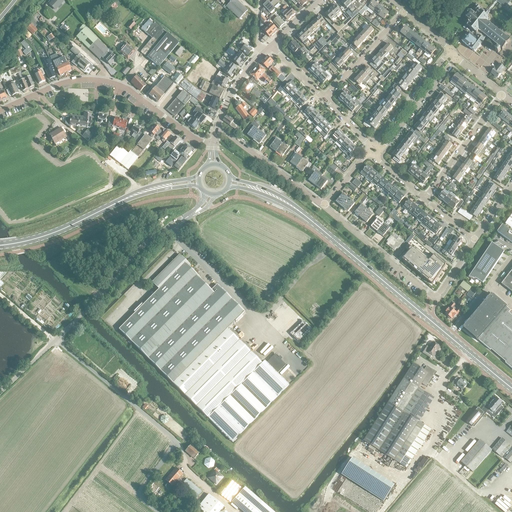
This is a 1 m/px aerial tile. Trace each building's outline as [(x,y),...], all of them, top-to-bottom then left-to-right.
[(64,0),(52,0),(48,4),(55,10),(65,0),(64,0)] [(236,0),(232,0),(226,7),(239,19),(247,10),(236,0)] [(347,0),(344,0),(342,3),(348,9),(350,11),(352,14),(350,16),(352,19),(359,13),(357,10),(347,0)] [(347,0),(357,10),(359,13),(364,8),(356,0),(347,0)] [(356,0),(364,8),(368,4),(366,1),(364,0),(356,0)] [(494,0),(495,0),(496,1),(497,2),(505,8),(511,0),(494,0)] [(275,10),(268,2),(264,6),(271,14),(275,10)] [(359,13),(362,16),(364,13),(366,11),(367,11),(372,14),(379,6),(374,2),(371,6),(368,4),(364,8),(359,13)] [(500,32),(500,31),(499,31),(496,29),(497,28),(496,28),(493,26),(494,26),(493,25),(493,26),(490,24),(491,23),(489,22),(491,19),(490,19),(491,18),(490,18),(489,18),(487,16),(488,15),(489,15),(488,14),(489,13),(490,13),(490,12),(488,10),(487,10),(487,11),(485,12),(484,11),(484,10),(483,11),(482,9),(481,8),(481,9),(477,5),(476,4),(474,6),(475,7),(472,10),(471,10),(471,11),(469,12),(468,11),(468,12),(467,14),(466,14),(465,15),(466,15),(466,17),(465,17),(465,18),(466,19),(468,21),(468,22),(468,26),(467,26),(468,27),(468,26),(472,29),(472,30),(472,31),(473,30),(474,31),(485,40),(487,37),(488,38),(488,39),(489,39),(491,41),(492,42),(492,41),(494,43),(494,44),(495,44),(499,47),(498,48),(495,51),(498,53),(501,50),(500,50),(501,49),(502,49),(502,50),(503,50),(503,49),(504,48),(505,48),(505,47),(508,43),(508,44),(509,43),(509,42),(510,41),(511,40),(510,40),(506,37),(507,37),(506,36),(505,37),(503,34),(503,33),(502,34),(500,32)] [(288,9),(287,8),(284,5),(282,8),(283,9),(281,12),(283,14),(282,14),(288,20),(295,13),(290,8),(288,9)] [(333,8),(331,10),(336,16),(341,12),(335,5),(335,6),(334,5),(332,7),(333,8)] [(374,16),(376,13),(379,16),(384,10),(379,6),(372,14),(372,15),(374,16)] [(276,19),(273,15),(271,14),(268,17),(268,16),(270,14),(264,8),(262,11),(267,17),(271,21),(272,23),(273,22),(279,28),(284,24),(278,17),(276,19)] [(331,21),(336,16),(331,10),(326,14),(331,21)] [(389,14),(384,10),(379,16),(384,20),(389,14)] [(346,26),(347,25),(346,25),(352,19),(346,13),(344,15),(348,19),(343,24),(346,26)] [(261,20),(273,34),(277,30),(272,24),(272,23),(271,21),(268,23),(266,22),(267,22),(261,16),(261,20)] [(321,26),(323,24),(325,26),(327,24),(320,16),(315,21),(321,26)] [(35,27),(40,23),(34,17),(29,22),(31,24),(26,29),(33,35),(38,30),(35,27)] [(148,20),(141,29),(152,38),(159,43),(167,33),(155,22),(153,24),(148,20)] [(269,38),(273,34),(261,20),(260,27),(264,31),(263,31),(269,38)] [(135,24),(132,21),(127,27),(131,30),(135,24)] [(311,25),(318,32),(322,28),(321,26),(315,21),(311,25)] [(308,27),(306,29),(312,34),(315,32),(316,34),(318,32),(311,25),(310,25),(310,24),(308,26),(308,27)] [(332,26),(338,33),(339,32),(341,30),(344,27),(346,26),(343,24),(339,28),(334,24),(332,26)] [(362,28),(365,30),(370,35),(374,30),(367,24),(362,28)] [(77,37),(89,48),(98,39),(83,25),(80,29),(82,31),(77,37)] [(406,37),(411,31),(406,27),(401,33),(406,37)] [(304,31),(302,33),(307,39),(309,40),(309,41),(312,39),(315,37),(314,36),(312,34),(306,29),(305,28),(303,30),(304,31)] [(28,39),(32,35),(27,31),(25,29),(23,31),(25,33),(23,34),(28,39)] [(361,35),(366,39),(370,35),(365,30),(361,35)] [(406,37),(411,41),(415,35),(411,31),(406,37)] [(462,42),(475,52),(485,40),(474,31),(472,34),(470,32),(462,42)] [(300,35),(297,37),(304,45),(309,40),(302,33),(301,32),(299,34),(300,35)] [(159,67),(179,42),(167,33),(159,43),(147,57),(159,67)] [(361,35),(357,39),(362,44),(366,39),(361,35)] [(411,41),(416,44),(420,39),(415,35),(411,41)] [(352,44),(357,48),(362,44),(357,39),(354,37),(353,39),(355,41),(352,44)] [(141,52),(147,57),(159,43),(152,38),(141,52)] [(98,39),(89,48),(99,59),(105,53),(108,50),(98,39)] [(416,44),(421,48),(425,43),(420,39),(416,44)] [(24,40),(21,44),(26,50),(23,52),(26,56),(33,50),(24,40)] [(241,50),(248,56),(252,50),(245,44),(245,45),(241,42),(238,45),(242,48),(241,50)] [(302,56),(305,52),(307,54),(305,56),(309,61),(313,57),(304,48),(302,49),(302,48),(301,49),(294,42),(289,47),(294,53),(297,51),(302,56)] [(420,53),(423,50),(426,52),(430,46),(425,43),(421,48),(418,52),(420,53)] [(126,44),(124,46),(123,45),(122,45),(121,45),(119,47),(119,48),(119,49),(120,50),(119,52),(128,60),(135,51),(126,44)] [(384,48),(389,53),(391,55),(393,53),(391,50),(393,48),(388,44),(384,48)] [(426,52),(424,55),(429,58),(431,56),(435,50),(430,46),(426,52)] [(73,47),(70,51),(77,56),(78,55),(80,53),(73,47)] [(181,47),(175,54),(179,57),(185,50),(181,47)] [(341,52),(343,53),(348,58),(352,54),(346,47),(344,50),(341,47),(339,49),(341,52)] [(229,48),(227,51),(242,62),(245,58),(238,52),(237,55),(232,51),(233,50),(229,48)] [(380,53),(385,57),(389,53),(384,48),(380,53)] [(108,50),(105,53),(109,57),(105,60),(110,65),(117,58),(112,54),(108,50)] [(227,51),(226,53),(229,55),(231,56),(230,56),(231,57),(229,59),(232,61),(239,66),(242,62),(227,51)] [(341,52),(337,56),(344,62),(348,58),(343,53),(341,52)] [(331,58),(333,60),(334,62),(332,64),(337,68),(339,66),(340,67),(344,62),(337,56),(334,53),(331,58)] [(380,53),(376,57),(381,62),(384,65),(386,62),(387,63),(389,61),(385,57),(380,53)] [(186,73),(199,58),(194,54),(182,70),(186,73)] [(65,73),(59,59),(57,55),(51,58),(55,68),(56,68),(60,75),(61,75),(63,75),(63,74),(65,73)] [(78,55),(77,56),(71,62),(76,67),(78,65),(84,70),(89,64),(82,58),(78,55)] [(262,64),(262,65),(266,68),(267,68),(268,69),(270,71),(278,78),(280,80),(283,83),(286,79),(285,77),(282,75),(275,67),(277,65),(268,56),(262,63),(262,64)] [(64,57),(59,59),(65,73),(67,72),(69,72),(70,71),(70,70),(71,70),(67,62),(65,58),(64,57)] [(373,62),(370,65),(378,72),(384,65),(381,62),(376,57),(375,59),(374,58),(371,61),(373,62)] [(50,59),(44,62),(46,67),(44,68),(49,79),(50,79),(53,78),(55,77),(51,69),(54,67),(50,59)] [(222,65),(234,73),(237,69),(230,64),(228,66),(220,60),(219,62),(222,65)] [(314,75),(315,75),(323,67),(321,65),(319,67),(316,64),(318,62),(315,60),(311,65),(313,67),(310,70),(314,75)] [(170,74),(175,68),(167,62),(162,68),(170,74)] [(231,77),(234,73),(222,65),(219,62),(217,64),(225,70),(224,72),(231,77)] [(411,65),(409,67),(411,69),(417,74),(419,72),(420,72),(422,69),(421,69),(422,68),(415,63),(413,66),(411,65)] [(497,78),(501,74),(503,76),(506,73),(502,70),(505,68),(500,64),(495,69),(495,68),(491,73),(497,78)] [(257,68),(255,70),(266,80),(270,83),(272,80),(271,80),(269,78),(265,75),(264,74),(266,71),(265,70),(266,68),(262,65),(260,66),(259,65),(259,66),(258,66),(257,67),(257,68)] [(18,66),(10,70),(13,76),(18,73),(21,72),(20,71),(18,66)] [(317,78),(319,79),(327,71),(323,67),(315,75),(314,75),(317,78)] [(367,67),(363,72),(370,78),(370,79),(371,79),(373,77),(371,76),(374,73),(367,67)] [(39,68),(33,71),(34,74),(39,84),(40,84),(42,83),(45,81),(42,76),(45,75),(42,68),(40,69),(39,68)] [(411,69),(406,74),(413,80),(413,79),(414,79),(416,76),(417,74),(411,69)] [(251,75),(253,77),(252,79),(256,83),(258,84),(260,82),(258,81),(259,79),(264,83),(266,80),(255,70),(253,72),(252,72),(251,74),(251,75)] [(28,71),(22,74),(23,76),(24,79),(28,89),(31,88),(31,89),(34,87),(34,86),(30,77),(28,71)] [(319,79),(318,79),(321,82),(322,82),(323,84),(327,80),(328,81),(333,77),(327,71),(319,79)] [(363,72),(359,76),(363,80),(364,81),(366,83),(370,79),(370,78),(363,72)] [(172,80),(173,80),(177,84),(183,77),(178,73),(172,80)] [(401,76),(400,78),(408,85),(410,83),(411,83),(413,81),(412,80),(413,80),(406,74),(404,78),(401,76)] [(457,74),(451,82),(453,83),(452,84),(455,86),(462,78),(457,74)] [(381,80),(377,84),(379,86),(385,79),(381,75),(379,78),(381,80)] [(21,81),(18,82),(23,91),(24,92),(27,91),(26,90),(28,89),(24,79),(23,76),(20,78),(21,81)] [(157,86),(166,93),(174,83),(165,76),(157,86)] [(359,76),(355,81),(360,85),(362,83),(365,86),(367,84),(366,83),(364,81),(363,80),(359,76)] [(131,82),(141,91),(146,86),(136,77),(131,82)] [(216,82),(214,86),(219,89),(221,87),(225,88),(228,81),(221,78),(218,84),(216,82)] [(395,84),(393,86),(400,91),(401,89),(404,91),(405,90),(407,88),(407,87),(408,85),(400,78),(398,80),(400,82),(397,86),(395,84)] [(455,86),(460,90),(467,82),(462,78),(455,86)] [(179,85),(201,102),(205,96),(184,79),(179,85)] [(248,80),(244,86),(260,96),(262,94),(255,89),(253,88),(255,85),(256,83),(252,79),(250,81),(248,80)] [(2,81),(6,89),(8,88),(12,96),(13,96),(14,96),(15,96),(16,95),(18,93),(14,84),(13,82),(7,85),(5,80),(2,81)] [(223,91),(214,86),(205,82),(201,90),(219,99),(223,91)] [(460,90),(465,94),(472,86),(467,82),(460,90)] [(281,89),(279,92),(280,93),(282,91),(287,96),(295,88),(296,87),(293,84),(292,84),(290,83),(287,86),(285,84),(281,89)] [(166,93),(157,86),(149,95),(158,102),(166,93)] [(248,96),(250,93),(251,94),(258,99),(260,96),(244,86),(241,91),(248,96)] [(392,88),(387,93),(388,93),(390,95),(396,100),(398,98),(399,99),(401,96),(400,95),(401,95),(398,93),(400,91),(393,86),(392,88)] [(472,86),(465,94),(470,98),(476,90),(472,86)] [(299,92),(295,88),(287,96),(286,96),(291,101),(293,98),(299,92)] [(347,90),(345,92),(339,99),(343,104),(350,97),(352,95),(347,90)] [(476,90),(470,98),(475,102),(481,94),(476,90)] [(175,117),(184,106),(191,98),(183,91),(169,107),(169,112),(175,117)] [(267,91),(263,96),(268,100),(272,96),(267,91)] [(304,97),(299,92),(293,98),(298,103),(304,97)] [(388,93),(383,99),(385,101),(392,106),(393,105),(393,106),(395,103),(395,102),(396,100),(390,95),(388,93)] [(438,98),(437,100),(443,105),(445,107),(447,105),(447,104),(445,103),(447,99),(450,101),(452,99),(446,94),(444,97),(441,94),(441,95),(440,94),(438,97),(438,98)] [(486,98),(481,94),(475,102),(480,106),(486,98)] [(210,97),(206,105),(214,110),(215,106),(216,107),(216,106),(217,104),(218,101),(210,97)] [(298,103),(296,105),(300,109),(299,110),(301,112),(306,107),(304,105),(309,101),(304,97),(298,103)] [(352,100),(350,97),(343,104),(348,108),(356,100),(356,99),(355,97),(352,100)] [(352,112),(354,111),(356,113),(358,111),(362,106),(356,100),(348,108),(352,112)] [(433,105),(432,105),(439,110),(443,105),(437,100),(435,102),(435,101),(432,104),(433,105)] [(385,101),(381,107),(387,112),(389,109),(390,110),(392,107),(391,107),(392,106),(385,101)] [(250,117),(245,111),(247,109),(246,107),(247,106),(244,103),(236,109),(245,121),(250,117)] [(429,109),(428,111),(434,116),(439,110),(432,105),(432,106),(431,105),(429,108),(429,109)] [(306,107),(301,112),(307,119),(315,111),(311,106),(308,109),(306,107)] [(200,125),(203,122),(204,122),(206,120),(205,119),(199,114),(202,111),(197,107),(193,112),(196,116),(193,119),(199,123),(199,124),(200,125)] [(207,109),(209,111),(207,115),(214,118),(216,113),(214,113),(215,111),(208,107),(207,109)] [(381,107),(376,112),(383,117),(384,117),(386,115),(385,114),(387,112),(381,107)] [(258,112),(254,108),(250,114),(254,117),(258,112)] [(459,118),(461,119),(468,124),(472,119),(469,118),(472,114),(465,109),(463,112),(466,115),(464,118),(461,115),(459,118)] [(307,119),(312,123),(320,115),(315,111),(307,119)] [(426,112),(423,115),(424,116),(423,116),(430,122),(431,123),(436,117),(434,116),(428,111),(426,113),(426,112)] [(499,122),(501,119),(504,121),(508,115),(503,111),(499,117),(497,120),(499,122)] [(376,112),(372,117),(379,123),(380,121),(381,121),(383,118),(383,117),(376,112)] [(84,113),(84,117),(83,128),(87,128),(90,128),(92,118),(95,119),(95,116),(91,115),(92,114),(84,113)] [(95,116),(95,119),(97,119),(97,123),(105,124),(107,116),(98,115),(98,116),(95,116)] [(281,121),(276,127),(278,129),(285,120),(279,115),(278,118),(281,121)] [(312,123),(317,128),(325,120),(320,115),(312,123)] [(503,123),(507,127),(509,125),(511,120),(511,118),(508,115),(504,121),(503,123)] [(80,127),(81,128),(83,128),(84,117),(71,116),(69,126),(77,127),(77,126),(80,127)] [(227,116),(224,121),(235,130),(237,127),(232,124),(234,121),(227,116)] [(365,121),(364,124),(370,129),(371,126),(374,128),(375,128),(378,125),(377,125),(379,123),(372,117),(370,116),(365,121)] [(421,120),(419,122),(425,127),(430,122),(423,116),(423,117),(422,117),(420,119),(421,120)] [(115,118),(112,126),(113,126),(112,127),(118,129),(121,120),(121,119),(119,118),(118,119),(115,118)] [(197,127),(197,126),(199,124),(199,123),(193,119),(192,118),(189,121),(187,120),(185,123),(191,127),(194,129),(195,129),(196,129),(197,128),(197,127)] [(118,129),(118,130),(124,132),(125,130),(128,121),(124,121),(125,120),(122,119),(122,120),(121,120),(118,129)] [(464,129),(468,124),(461,119),(457,124),(459,125),(464,129)] [(277,130),(279,132),(282,129),(282,130),(287,123),(285,120),(278,129),(277,130)] [(320,133),(321,133),(329,124),(325,120),(317,128),(316,128),(320,133)] [(248,135),(254,140),(261,131),(257,129),(260,126),(254,122),(249,129),(251,131),(248,135)] [(415,127),(414,128),(417,130),(415,132),(416,133),(421,136),(421,133),(425,127),(419,122),(417,124),(414,126),(415,127)] [(447,128),(444,126),(447,123),(444,122),(442,125),(438,130),(443,133),(447,128)] [(135,124),(131,131),(137,135),(133,140),(136,142),(142,134),(139,132),(142,129),(139,126),(136,124),(136,125),(135,124)] [(329,124),(321,133),(325,137),(324,139),(326,141),(328,138),(333,133),(331,132),(334,129),(329,124)] [(453,128),(461,134),(464,129),(459,125),(457,127),(453,124),(451,127),(453,128)] [(157,136),(161,131),(160,130),(160,129),(157,128),(157,126),(156,125),(155,125),(154,125),(149,132),(152,134),(150,136),(153,138),(154,136),(156,135),(157,136)] [(49,135),(55,144),(67,137),(61,128),(49,135)] [(457,139),(461,134),(453,128),(448,133),(452,136),(452,135),(457,139)] [(489,128),(486,133),(491,137),(495,133),(489,128)] [(93,135),(87,130),(82,137),(88,141),(88,142),(91,144),(94,140),(91,137),(93,135)] [(164,133),(161,131),(157,136),(155,138),(158,140),(160,137),(163,139),(161,141),(164,142),(171,134),(168,132),(168,131),(167,130),(166,130),(164,133)] [(333,133),(328,138),(330,140),(333,137),(337,142),(343,135),(344,135),(341,132),(340,132),(339,131),(337,132),(336,130),(333,133)] [(261,131),(254,140),(260,145),(262,142),(264,143),(268,137),(261,131)] [(299,139),(295,144),(297,146),(303,137),(298,132),(296,135),(299,139)] [(408,136),(406,138),(412,143),(415,145),(419,139),(425,144),(429,139),(426,137),(425,140),(421,136),(416,133),(414,135),(411,132),(410,133),(407,136),(408,136)] [(486,133),(482,138),(488,142),(491,137),(486,133)] [(145,134),(133,150),(132,152),(139,157),(152,140),(145,134)] [(337,142),(335,144),(340,149),(348,140),(349,139),(346,136),(345,137),(343,135),(337,142)] [(441,145),(443,146),(449,150),(452,145),(450,143),(452,140),(445,135),(444,137),(445,139),(445,140),(444,140),(442,143),(441,144),(441,145)] [(172,150),(175,147),(180,141),(179,140),(180,139),(178,138),(177,139),(175,137),(173,139),(171,137),(162,148),(165,150),(167,146),(172,150)] [(303,137),(297,146),(300,147),(305,139),(303,137)] [(270,148),(276,152),(283,144),(277,139),(275,138),(271,143),(273,144),(270,148)] [(402,143),(402,144),(408,149),(412,143),(406,138),(404,140),(402,142),(402,143)] [(484,147),(486,145),(490,147),(491,145),(488,142),(482,138),(478,143),(484,147)] [(348,140),(340,149),(344,153),(345,152),(353,144),(350,141),(349,141),(348,140)] [(283,144),(276,152),(283,157),(285,154),(287,156),(291,150),(289,148),(286,146),(288,143),(285,141),(283,144)] [(483,149),(484,147),(478,143),(475,148),(483,154),(484,155),(486,152),(483,149)] [(353,144),(345,152),(349,156),(347,158),(350,161),(352,159),(356,154),(354,152),(357,149),(353,144)] [(399,147),(397,149),(406,156),(408,154),(405,152),(408,149),(402,144),(401,144),(398,147),(399,147)] [(118,145),(109,156),(128,170),(139,157),(132,152),(133,150),(132,149),(131,151),(130,151),(128,154),(118,145)] [(182,156),(178,161),(181,163),(180,164),(182,166),(187,160),(186,158),(192,151),(185,145),(178,153),(179,154),(181,155),(180,156),(181,156),(181,155),(182,156)] [(440,151),(445,155),(449,150),(443,146),(440,151)] [(483,155),(483,154),(475,148),(471,153),(474,155),(472,157),(477,161),(479,158),(480,158),(481,158),(482,157),(482,156),(483,155)] [(393,154),(393,155),(396,157),(394,160),(400,164),(402,162),(399,160),(402,157),(404,159),(406,156),(397,149),(396,151),(395,151),(393,154)] [(178,158),(180,155),(180,156),(181,155),(179,154),(175,151),(170,156),(167,161),(170,163),(174,159),(176,161),(178,158)] [(436,156),(442,160),(445,155),(440,151),(436,156)] [(291,163),(297,168),(303,159),(295,153),(291,159),(293,160),(291,163)] [(436,156),(434,154),(432,157),(433,157),(432,160),(431,159),(429,162),(434,166),(436,163),(438,165),(442,160),(436,156)] [(473,167),(475,165),(477,161),(472,157),(469,161),(467,159),(463,164),(469,168),(473,171),(474,168),(473,167)] [(506,158),(502,163),(504,164),(510,168),(511,165),(511,163),(511,161),(507,159),(506,158)] [(309,163),(303,159),(297,168),(303,172),(305,169),(307,171),(311,165),(310,164),(309,163)] [(178,161),(174,166),(179,170),(182,166),(180,164),(181,163),(178,161)] [(408,172),(413,176),(419,169),(414,165),(416,163),(414,161),(408,167),(411,169),(408,172)] [(332,163),(329,167),(335,172),(338,168),(332,163)] [(424,173),(418,180),(423,184),(424,184),(425,185),(428,182),(426,180),(429,177),(427,175),(429,172),(431,169),(432,170),(434,168),(428,163),(426,165),(429,168),(424,173)] [(465,173),(469,168),(463,164),(460,169),(465,173)] [(500,168),(506,172),(508,170),(509,171),(510,168),(504,164),(500,168)] [(362,172),(361,174),(366,178),(368,176),(373,170),(367,166),(362,172)] [(314,167),(309,174),(312,177),(309,181),(315,186),(321,177),(323,175),(317,170),(318,169),(314,167)] [(505,174),(506,172),(500,168),(497,174),(504,178),(506,175),(505,174)] [(413,176),(418,180),(424,173),(419,169),(413,176)] [(462,178),(465,173),(460,169),(456,174),(462,178)] [(366,179),(371,183),(378,175),(373,170),(368,176),(366,178),(366,179)] [(453,180),(452,181),(456,185),(457,185),(458,183),(462,178),(456,174),(452,178),(454,180),(453,180)] [(502,181),(504,178),(497,174),(493,179),(500,183),(501,181),(502,181)] [(378,175),(371,183),(374,185),(375,185),(377,187),(383,179),(378,175)] [(328,181),(321,177),(315,186),(321,190),(328,181)] [(383,179),(377,187),(376,188),(381,192),(384,190),(389,183),(383,179)] [(490,181),(485,188),(487,189),(494,193),(496,190),(495,190),(496,188),(494,186),(495,185),(490,181)] [(384,190),(382,192),(387,196),(389,194),(394,188),(389,183),(384,190)] [(450,194),(452,191),(454,189),(449,185),(447,187),(450,189),(447,192),(444,190),(439,197),(444,201),(450,194)] [(394,188),(389,194),(394,198),(400,192),(398,191),(399,190),(396,187),(395,189),(394,188)] [(494,193),(487,189),(485,188),(482,193),(489,198),(491,196),(492,196),(494,193)] [(400,192),(394,198),(400,203),(405,197),(403,195),(404,194),(401,191),(400,192)] [(482,193),(478,198),(480,199),(487,203),(489,200),(488,200),(489,198),(482,193)] [(336,202),(342,207),(349,199),(343,194),(336,202)] [(448,205),(454,198),(450,194),(444,201),(448,205)] [(349,199),(342,207),(348,212),(355,204),(352,202),(354,199),(351,197),(349,199)] [(459,202),(454,198),(448,205),(453,209),(456,207),(459,209),(463,202),(461,200),(459,202)] [(477,204),(483,208),(484,206),(485,206),(487,203),(480,199),(477,204)] [(403,207),(406,209),(403,213),(405,215),(408,211),(414,204),(409,200),(403,207)] [(418,208),(414,204),(408,211),(413,215),(418,208)] [(473,208),(480,213),(482,210),(481,210),(483,208),(477,204),(473,208)] [(355,213),(360,218),(367,210),(362,205),(355,213)] [(373,215),(370,212),(372,209),(370,208),(368,210),(367,210),(360,218),(366,223),(373,215)] [(423,212),(418,208),(413,215),(417,219),(423,212)] [(479,216),(480,213),(473,208),(470,214),(471,214),(473,216),(476,218),(478,216),(479,216)] [(417,219),(422,223),(428,216),(423,212),(417,219)] [(503,225),(497,232),(498,232),(511,243),(511,214),(506,223),(506,224),(505,226),(503,225)] [(425,228),(432,220),(431,218),(432,217),(429,215),(428,216),(422,223),(420,225),(425,228)] [(371,227),(377,232),(384,223),(378,219),(371,227)] [(432,220),(425,228),(430,232),(437,224),(435,222),(436,221),(433,219),(432,220)] [(384,223),(377,232),(383,237),(386,233),(388,235),(393,229),(391,227),(390,228),(384,223)] [(436,235),(437,233),(439,234),(441,231),(440,230),(442,228),(437,224),(431,231),(436,235)] [(454,235),(450,240),(452,242),(458,246),(462,241),(456,237),(454,235)] [(429,241),(434,244),(439,238),(436,236),(434,240),(431,238),(429,241)] [(400,239),(397,242),(391,237),(388,240),(389,241),(387,244),(394,251),(398,247),(399,248),(399,247),(403,251),(407,245),(400,239)] [(452,242),(449,247),(455,251),(458,246),(452,242)] [(488,276),(504,252),(492,243),(476,267),(488,276)] [(434,247),(433,248),(441,255),(442,253),(447,257),(449,254),(452,256),(455,251),(449,247),(447,245),(443,250),(444,250),(443,251),(436,245),(434,247)] [(430,260),(420,252),(413,246),(409,250),(410,251),(402,260),(433,285),(434,284),(435,283),(435,282),(446,266),(445,265),(446,263),(437,256),(436,257),(434,256),(430,260)] [(265,361),(262,363),(227,329),(244,312),(217,285),(211,290),(200,279),(200,278),(189,267),(191,266),(179,254),(152,282),(159,289),(119,329),(192,402),(208,418),(232,442),(290,386),(277,373),(286,365),(281,360),(275,354),(266,362),(265,361)] [(475,279),(485,282),(486,279),(488,276),(476,267),(473,272),(470,272),(469,276),(469,277),(469,278),(471,278),(471,279),(472,279),(473,280),(474,280),(475,279)] [(511,292),(511,278),(508,275),(502,284),(511,292)] [(471,288),(463,281),(460,286),(468,292),(471,288)] [(466,295),(471,299),(477,291),(472,288),(466,295)] [(492,294),(463,328),(478,341),(479,340),(490,350),(491,349),(506,362),(505,363),(511,368),(511,311),(507,307),(492,294)] [(446,314),(445,315),(448,317),(449,316),(454,310),(456,308),(454,306),(455,305),(453,303),(446,312),(447,312),(445,314),(446,314)] [(456,312),(454,310),(449,316),(452,319),(453,318),(454,318),(456,315),(461,310),(459,308),(456,312)] [(434,357),(440,347),(439,346),(439,345),(437,344),(436,344),(434,342),(430,348),(427,346),(423,353),(430,358),(432,355),(434,357)] [(413,364),(364,440),(400,464),(425,425),(404,412),(422,383),(426,386),(436,372),(427,366),(424,371),(413,364)] [(456,385),(462,390),(467,384),(461,379),(460,380),(457,377),(454,381),(457,384),(456,385)] [(500,401),(496,398),(488,407),(486,406),(482,410),(478,407),(467,421),(473,426),(484,413),(485,414),(489,409),(494,413),(497,410),(499,412),(503,408),(501,406),(503,403),(502,403),(502,402),(500,400),(500,401)] [(492,449),(500,456),(502,458),(508,450),(506,448),(509,444),(502,438),(492,449)] [(468,472),(470,470),(473,473),(492,450),(480,440),(461,462),(465,466),(464,468),(468,472)] [(200,453),(191,445),(185,451),(194,459),(200,453)] [(396,485),(353,458),(342,475),(385,502),(396,485)] [(165,480),(172,486),(176,481),(179,483),(181,481),(178,478),(182,474),(176,468),(165,480)] [(219,471),(216,468),(215,470),(208,478),(216,485),(223,477),(218,472),(219,471)] [(180,487),(195,500),(193,503),(197,507),(200,503),(196,500),(202,492),(187,479),(180,487)] [(232,502),(242,511),(274,511),(262,502),(245,487),(232,502)] [(219,511),(224,507),(208,494),(198,507),(203,511),(219,511)]
